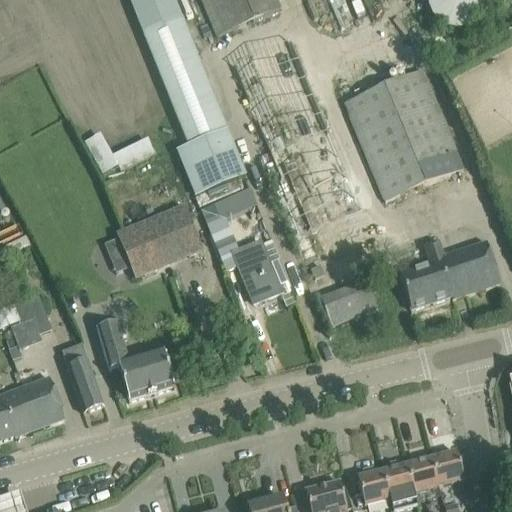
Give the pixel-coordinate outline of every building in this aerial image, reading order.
[(174,0),(127,0),(142,36),(185,142),(188,149),(228,132),(183,21),(174,0)] [(199,0),(216,40),(281,12),(275,0),(199,0)] [(487,11),(488,1),(488,0),(427,0),(428,9),(432,19),(438,26),(447,31),(457,33),(467,32),(476,27),(483,20),(487,11)] [(233,65),(231,70),(272,169),(282,165),(311,236),(317,233),(330,264),(338,282),(387,261),(338,144),(304,158),(297,142),(328,129),(323,117),(292,130),(261,53),(233,65)] [(422,76),(378,94),(372,80),(361,85),(367,99),(343,109),(384,207),(463,174),(422,76)] [(228,132),(188,149),(177,154),(195,201),(247,180),(228,132)] [(118,238),(136,282),(203,254),(185,210),(118,238)] [(223,234),(214,238),(222,257),(231,253),(223,234)] [(500,288),(494,269),(486,246),(445,260),(440,243),(423,249),(429,267),(399,277),(411,315),(452,301),(452,303),(500,288)] [(260,245),(233,256),(238,268),(244,283),(252,301),(266,295),(269,301),(282,296),(279,289),(288,285),(279,263),(269,266),(260,245)] [(52,333),(39,299),(27,304),(40,337),(52,333)] [(174,392),(168,373),(162,353),(128,364),(121,342),(126,340),(121,324),(96,332),(109,374),(119,371),(129,406),(174,392)] [(104,409),(97,391),(82,348),(62,355),(67,370),(77,398),(83,417),(104,409)] [(65,423),(58,404),(50,381),(0,399),(1,401),(0,401),(0,445),(14,440),(15,442),(65,423)] [(464,483),(457,455),(432,462),(439,490),(464,483)] [(439,490),(432,462),(406,468),(414,496),(439,490)] [(386,473),(382,474),(390,503),(392,510),(392,511),(404,511),(417,509),(416,504),(414,496),(406,468),(400,470),(399,467),(395,465),(388,467),(386,470),(386,473)] [(390,503),(382,474),(375,476),(375,473),(371,471),(363,473),(361,477),(362,480),(357,481),(364,509),(390,503)] [(351,511),(346,511),(342,497),(340,485),(305,494),(309,511),(351,511),(352,511),(351,511)] [(25,511),(19,493),(0,498),(0,511),(25,511)] [(248,509),(249,511),(296,511),(296,509),(285,511),(282,501),(248,509)]
